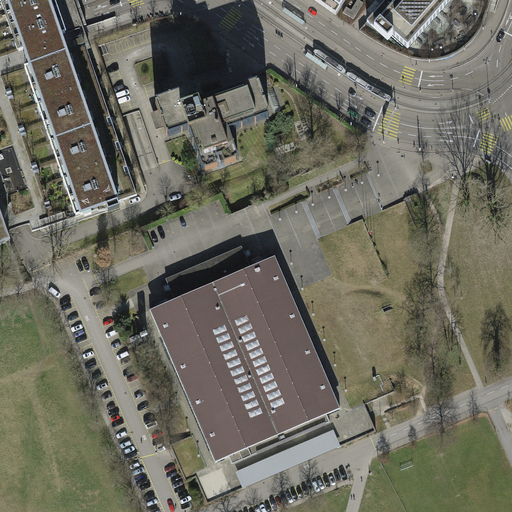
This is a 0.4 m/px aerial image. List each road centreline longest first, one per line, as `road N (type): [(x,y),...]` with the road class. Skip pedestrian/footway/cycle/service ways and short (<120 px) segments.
road 1 (unclassified): [(0,170),(23,242),(76,289),(172,511)]
road 2 (unclassified): [(213,511),(511,383)]
road 3 (secondary): [(208,0),(362,111),(437,130)]
road 4 (track): [(485,395),(440,290),(460,164),(483,154)]
road 5 (secondary): [(485,63),(444,79),(407,76),(286,0)]
road 6 (unclassified): [(0,44),(131,0)]
